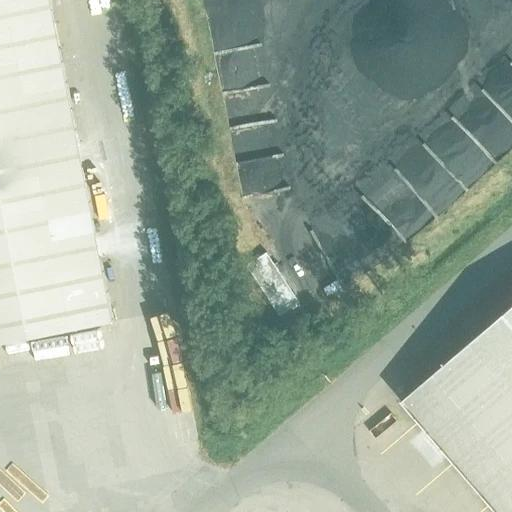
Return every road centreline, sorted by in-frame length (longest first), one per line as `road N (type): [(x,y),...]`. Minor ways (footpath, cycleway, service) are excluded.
road 1 (unknown): [(88,0),(151,370),(146,416),(123,429)]
road 2 (unclassified): [(305,424),(511,238)]
road 3 (unclassified): [(201,511),(305,424)]
road 4 (unknown): [(0,437),(74,443),(123,429)]
